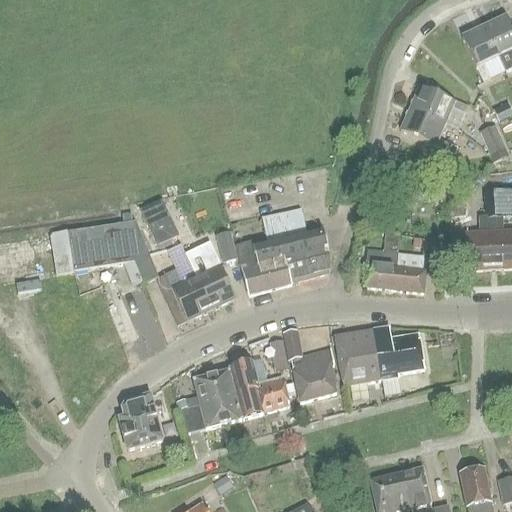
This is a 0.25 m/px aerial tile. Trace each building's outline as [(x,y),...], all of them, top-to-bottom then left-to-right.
[(511,33),(511,34),(505,20),(483,30),(498,62),(504,75),(511,70),(511,33)] [(498,62),(483,30),(461,40),(482,86),(489,82),(483,69),(498,62)] [(409,112),(444,127),(451,112),(463,117),(466,110),(419,89),(409,112)] [(493,113),(498,125),(511,117),(511,114),(508,106),(493,113)] [(438,143),(444,127),(409,112),(399,134),(447,155),(450,148),(438,143)] [(495,129),(479,136),(492,165),(507,159),(495,129)] [(454,157),(457,150),(451,148),(448,154),(454,157)] [(479,220),(479,237),(464,238),(466,274),(511,272),(511,235),(502,236),(501,203),(500,194),(483,195),(484,220),(479,220)] [(140,213),(157,249),(178,239),(161,203),(140,213)] [(250,246),(234,250),(246,300),(327,281),(329,260),(324,236),(305,241),(301,222),(261,232),(264,245),(251,249),(250,246)] [(134,226),(49,239),(55,277),(134,265),(143,287),(156,281),(149,263),(134,226)] [(215,239),(222,266),(237,263),(230,235),(215,239)] [(393,294),(396,257),(398,238),(384,237),(382,255),(366,254),(362,291),(393,294)] [(197,286),(209,315),(235,303),(213,256),(201,261),(208,275),(195,281),(197,286)] [(423,259),(396,257),(393,294),(423,297),(426,273),(422,272),(423,259)] [(188,267),(175,273),(164,278),(186,325),(209,315),(197,286),(195,281),(188,267)] [(116,328),(107,305),(95,309),(104,333),(116,328)] [(369,335),(377,385),(398,382),(397,379),(423,374),(417,339),(390,344),(388,332),(369,335)] [(301,360),(296,333),(281,337),(287,365),(289,365),(298,407),(337,398),(326,354),(301,360)] [(377,385),(369,335),(332,341),(341,391),(377,385)] [(282,344),(269,346),(274,374),(287,372),(282,344)] [(254,388),(257,387),(251,366),(228,372),(242,423),(261,418),(254,388)] [(215,403),(232,398),(226,375),(191,384),(198,409),(215,405),(215,403)] [(258,389),(257,387),(254,388),(261,418),(288,411),(282,383),(258,389)] [(215,405),(198,409),(177,415),(183,438),(239,424),(232,398),(215,403),(215,405)] [(162,445),(149,399),(124,405),(119,412),(122,421),(118,422),(126,455),(162,445)] [(470,474),(458,477),(465,511),(480,511),(479,507),(489,505),(488,500),(490,498),(489,493),(486,491),(482,472),(480,472),(477,470),(472,471),(470,474)] [(429,511),(421,473),(401,478),(406,502),(408,511),(447,511),(447,510),(438,511),(429,511)] [(406,502),(401,478),(369,484),(375,511),(408,511),(406,502)] [(214,487),(221,498),(232,490),(225,479),(214,487)] [(511,479),(503,482),(497,483),(501,506),(511,504),(511,479)]
